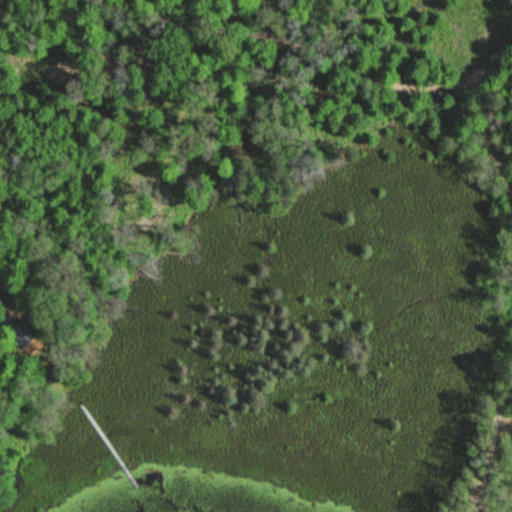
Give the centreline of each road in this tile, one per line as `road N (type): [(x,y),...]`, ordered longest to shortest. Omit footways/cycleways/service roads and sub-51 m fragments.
road 1 (track): [(476,511),(511,399),(508,192),(473,76)]
road 2 (track): [(130,0),(177,22),(296,41),(387,88),(473,76),(511,44)]
